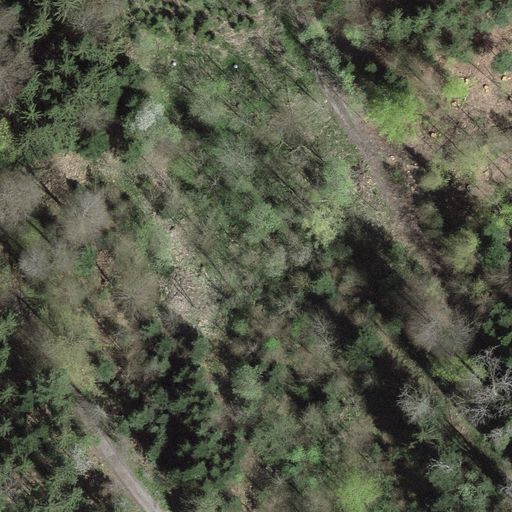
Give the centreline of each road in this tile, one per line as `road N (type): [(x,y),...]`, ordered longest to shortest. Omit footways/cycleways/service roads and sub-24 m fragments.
road 1 (track): [(511,436),(280,0)]
road 2 (track): [(159,511),(0,271)]
